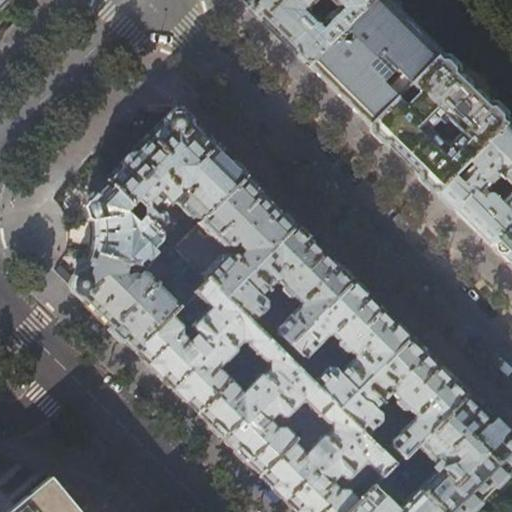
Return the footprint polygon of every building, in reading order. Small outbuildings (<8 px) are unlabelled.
[(248,0),(245,3),(276,34),(308,65),(371,0),(248,0)] [(438,54),(382,0),(371,0),(308,65),(336,93),(368,125),(438,54)] [(442,57),(438,54),(368,125),(401,157),(436,192),(506,120),(503,116),(504,115),(489,101),(488,103),(457,72),(457,69),(444,57),(442,57)] [(138,147),(104,180),(130,205),(140,216),(159,235),(162,237),(165,233),(160,227),(165,223),(165,213),(163,211),(167,207),(168,204),(167,200),(166,197),(176,187),(182,188),(182,198),(179,202),(199,221),(243,177),(214,148),(175,110),(138,147)] [(511,221),(511,126),(506,120),(436,192),(457,213),(489,244),(511,221)] [(243,177),(199,221),(196,224),(219,246),(219,256),(200,275),(205,279),(222,297),(293,226),(269,203),(243,177)] [(124,211),(130,205),(104,180),(93,192),(85,199),(84,202),(89,218),(91,230),(88,253),(126,262),(135,265),(159,241),(158,236),(159,235),(140,216),(135,222),(124,211)] [(511,221),(489,244),(511,267),(511,221)] [(322,255),(293,226),(222,297),(249,323),(264,309),(265,302),(259,296),(273,282),(278,283),(281,286),(279,288),(279,291),(285,297),(288,299),(291,296),(298,302),(296,308),(276,328),(276,334),(287,345),(349,282),(322,255)] [(126,262),(88,253),(87,258),(81,272),(72,280),(70,287),(106,323),(123,339),(134,350),(169,315),(177,308),(192,293),(205,279),(200,275),(189,264),(170,283),(180,293),(171,302),(159,290),(165,284),(158,278),(152,283),(144,274),(139,273),(137,275),(131,274),(128,274),(125,276),(122,274),(126,262)] [(205,279),(192,293),(203,304),(205,304),(205,310),(188,326),(194,334),(188,341),(182,334),(181,326),(169,315),(134,350),(166,382),(196,412),(229,380),(219,369),(224,364),(229,369),(237,360),(232,355),(235,352),(235,349),(240,344),(247,344),(247,347),(255,355),(267,341),(249,323),(222,297),(205,279)] [(380,312),(349,282),(287,345),(298,357),(304,357),(326,335),(330,334),(336,340),(334,343),(334,345),(340,352),(343,353),(345,352),(347,350),(351,354),(351,358),(337,373),(331,367),(325,368),(309,383),(330,403),(336,410),(407,339),(380,312)] [(435,367),(407,339),(336,410),(364,437),(370,443),(392,465),(393,466),(415,444),(463,395),(435,367)] [(267,341),(255,355),(262,362),(266,362),(266,369),(261,374),(256,374),(240,391),(229,380),(196,412),(226,441),(258,474),(291,441),(295,438),(284,427),(276,428),(269,420),(276,414),(283,420),(300,404),(305,404),(305,406),(317,416),(330,403),(309,383),(267,341)] [(463,395),(415,444),(438,467),(416,489),(439,511),(462,511),(511,462),(511,443),(493,425),(463,395)] [(336,410),(330,403),(317,416),(325,424),(328,424),(328,432),(323,436),(320,436),(303,453),(291,441),(258,474),(290,505),(297,511),(344,511),(357,500),(346,489),(338,489),(331,482),(337,476),(345,481),(362,465),(367,465),(367,466),(379,478),(392,465),(370,443),(364,437),(336,410)] [(75,511),(47,477),(4,511),(75,511)] [(370,487),(357,500),(344,511),(439,511),(416,489),(395,511),(370,487)]
